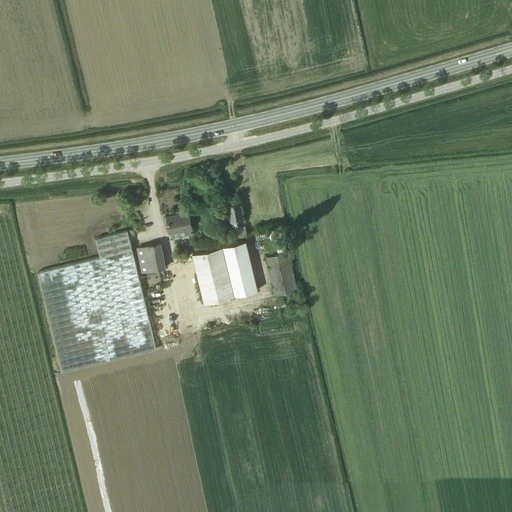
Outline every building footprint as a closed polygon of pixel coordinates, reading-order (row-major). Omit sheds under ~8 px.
[(240,202),(227,205),(231,221),(232,221),(233,228),(231,228),(233,238),(247,235),(245,225),(239,226),(238,220),(244,218),(240,202)] [(189,213),(167,217),(170,233),(189,229),(190,233),(193,233),(189,213)] [(271,229),(273,240),(285,237),(283,227),(271,229)] [(62,372),(156,349),(128,230),(96,238),(100,257),(38,272),(62,372)] [(193,255),(204,303),(257,290),(245,241),(193,255)] [(136,247),(142,272),(166,268),(161,242),(136,247)] [(289,252),(266,257),(275,296),(297,291),(289,252)]
